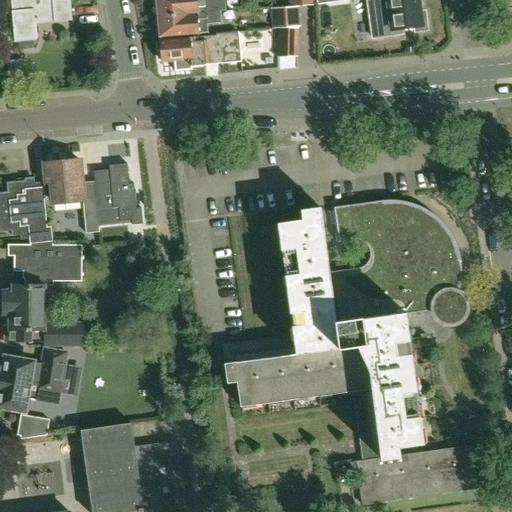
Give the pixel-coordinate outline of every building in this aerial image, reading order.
[(11,0),(15,42),(17,41),(18,47),(33,45),(33,40),(37,40),(35,24),(72,20),(70,0),(11,0)] [(216,0),(207,1),(207,0),(156,0),(158,17),(215,12),(215,13),(221,12),(225,12),(223,0),(216,0)] [(428,29),(426,11),(421,12),(419,0),(367,0),(373,37),(403,33),(403,28),(415,26),(416,31),(428,29)] [(299,26),(297,6),(273,8),(275,28),(299,26)] [(208,34),(207,26),(222,24),(221,12),(215,13),(215,12),(158,17),(160,38),(208,34)] [(277,56),(298,57),(299,29),(278,28),(277,56)] [(242,61),(239,32),(216,34),(216,37),(160,41),(161,50),(158,52),(158,59),(162,61),(162,62),(174,61),(175,71),(192,70),(192,66),(242,61)] [(25,91),(24,79),(9,80),(10,92),(25,91)] [(84,200),(80,160),(45,163),(47,182),(42,182),(44,197),(54,196),(54,203),(84,200)] [(137,208),(135,183),(129,184),(127,163),(110,165),(112,186),(107,186),(109,202),(97,203),(99,223),(100,223),(132,220),(132,224),(143,223),(142,207),(137,208)] [(47,227),(44,197),(42,182),(34,183),(34,180),(7,182),(8,192),(0,192),(0,231),(11,231),(12,236),(20,235),(20,240),(29,239),(30,245),(54,245),(53,244),(52,226),(47,227)] [(360,438),(363,461),(401,456),(400,447),(425,444),(407,314),(432,311),(433,314),(435,316),(436,319),(439,321),(441,323),(444,324),(447,325),(450,325),(453,325),(456,324),(459,322),(461,321),(464,318),(465,316),(466,313),(467,310),(467,307),(467,304),(466,301),(465,298),(463,296),(461,294),(458,292),(455,291),(451,263),(461,262),(459,253),(456,244),(452,236),(447,228),(438,219),(429,212),(418,206),(406,202),(394,201),(382,201),(334,208),(339,243),(340,242),(354,240),(357,240),(360,240),(363,241),(366,242),(368,244),(370,247),(372,249),(373,252),(374,255),(374,258),(374,261),(373,264),(371,267),(369,270),(367,272),(364,274),(362,275),(358,275),(331,279),(321,208),(302,210),(304,220),(289,222),(279,223),(295,334),(274,337),(246,341),(223,344),(228,382),(238,381),(242,406),(353,391),(360,438)] [(99,223),(97,203),(84,204),(87,233),(101,232),(100,223),(99,223)] [(82,281),(82,257),(83,244),(53,244),(54,245),(30,245),(14,245),(14,272),(23,272),(23,279),(26,279),(26,288),(3,291),(3,315),(8,315),(9,342),(49,342),(49,346),(84,345),(84,323),(46,323),(46,285),(53,284),(53,280),(82,281)] [(0,406),(24,411),(26,397),(37,399),(36,403),(57,406),(66,352),(44,348),(42,362),(4,356),(2,368),(0,367),(0,406)] [(47,422),(18,417),(15,437),(18,437),(17,442),(44,437),(47,422)] [(134,447),(131,423),(80,431),(92,508),(92,511),(119,511),(129,510),(129,511),(183,511),(177,470),(181,469),(177,441),(134,447)] [(401,456),(363,461),(351,463),(352,470),(358,469),(363,505),(493,487),(488,444),(469,447),(401,456)]
